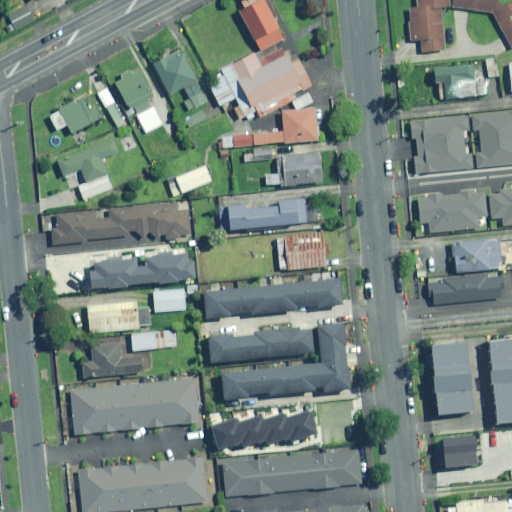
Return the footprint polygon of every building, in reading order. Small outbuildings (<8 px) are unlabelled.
[(293,40),(271,0),(269,0),(248,12),(270,52),(293,40)] [(511,0),(418,0),(419,8),(410,8),(413,41),(421,40),(422,52),(444,51),(440,7),(491,13),(511,49),(511,48),(511,0)] [(34,21),(26,4),(8,13),(16,30),(34,21)] [(207,102),(181,51),(155,64),(170,95),(184,88),(189,97),(183,100),(189,111),(207,102)] [(266,58),(230,78),(253,119),(311,87),(295,57),(272,69),(266,58)] [(500,76),(497,58),(486,60),(489,78),(500,76)] [(476,80),(475,64),(432,68),(433,83),(438,82),(440,100),(487,95),(486,79),(476,80)] [(116,83),(129,109),(124,112),(127,118),(133,115),(134,116),(150,107),(147,102),(154,98),(139,71),(116,83)] [(107,108),(114,103),(117,102),(107,87),(97,93),(107,108)] [(103,117),(91,94),(50,116),(58,131),(68,125),(72,133),(103,117)] [(313,103),(309,94),(293,101),(297,110),(313,103)] [(114,103),(107,108),(120,129),(127,124),(114,103)] [(220,148),(285,143),(318,140),(315,110),(283,113),(285,131),(220,136),(220,148)] [(473,150),(475,168),(511,164),(511,111),(470,116),(471,131),(479,130),(481,149),(473,150)] [(471,131),(470,116),(412,121),(414,139),(416,139),(418,158),(415,159),(417,174),(473,169),(475,168),(473,150),(466,151),(464,133),(471,132),(471,131)] [(86,183),(108,175),(102,159),(120,152),(114,136),(57,158),(65,177),(82,171),(86,183)] [(213,162),(206,147),(178,159),(184,174),(213,162)] [(271,149),(251,151),(252,162),(272,161),(271,149)] [(323,182),(319,152),(276,157),(278,174),(265,175),(266,186),(281,184),(281,187),(323,182)] [(191,186),(55,199),(47,200),(48,214),(56,213),(57,226),(94,223),(133,219),(132,215),(142,215),(143,222),(168,219),(168,221),(194,218),(191,186)] [(488,216),(486,191),(418,198),(421,223),(429,223),(430,233),(480,228),(479,217),(488,216)] [(511,192),(490,195),(492,219),(501,218),(502,227),(511,225),(511,192)] [(317,221),(315,197),(278,201),(278,206),(246,210),(245,205),(219,208),(221,231),(317,221)] [(326,266),(322,232),(277,237),(280,271),(326,266)] [(197,234),(87,245),(90,276),(200,266),(197,234)] [(502,268),(499,238),(453,243),(456,273),(502,268)] [(487,279),(487,277),(443,281),(443,283),(428,284),(430,305),(503,298),(501,278),(487,279)] [(342,305),(339,280),(204,294),(207,319),(231,317),(231,314),(251,312),(252,315),(298,310),(298,307),(317,305),(317,308),(342,305)] [(186,310),(184,290),(154,292),(156,312),(186,310)] [(139,329),(137,311),(136,302),(88,306),(90,333),(139,329)] [(511,315),(495,317),(502,397),(511,396),(511,315)] [(476,317),(438,318),(441,389),(479,388),(476,317)] [(349,390),(343,324),(318,327),(321,365),(222,374),(225,401),(250,398),(249,396),(269,394),(270,397),(316,393),(323,392),(324,393),(349,390)] [(313,354),(311,328),(254,334),(254,336),(233,338),(232,336),(210,338),(212,363),(313,354)] [(176,346),(174,330),(132,335),(134,351),(176,346)] [(122,358),(120,343),(92,346),(93,362),(83,363),(84,378),(143,372),(141,356),(122,358)] [(203,422),(198,377),(70,391),(75,435),(203,422)] [(316,394),(217,406),(221,437),(320,425),(316,394)] [(511,466),(511,411),(481,414),(483,453),(438,457),(440,474),(511,466)] [(210,486),(206,442),(81,455),(86,498),(210,486)] [(275,494),(274,491),(314,489),(314,492),(342,490),(342,487),(360,486),(358,451),(225,460),(228,494),(246,493),(246,496),(275,494)] [(511,511),(511,501),(484,504),(484,500),(456,503),(456,509),(448,510),(448,511),(511,511)]
